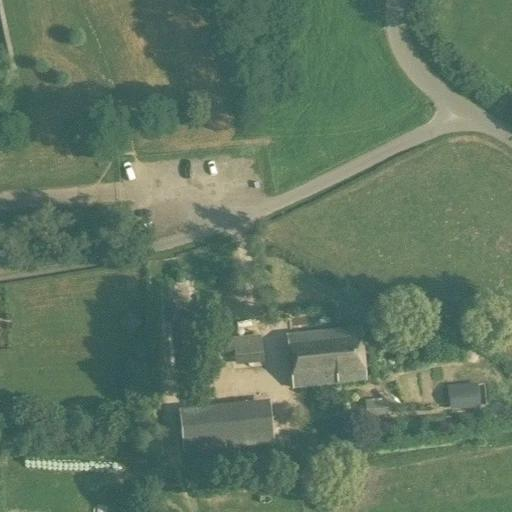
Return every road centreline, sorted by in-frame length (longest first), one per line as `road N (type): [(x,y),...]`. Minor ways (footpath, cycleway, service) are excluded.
road 1 (unclassified): [(228,224),(366,164),(460,110)]
road 2 (unclassified): [(228,224),(143,248),(0,269)]
road 3 (unclassified): [(460,110),(415,73),(394,35),(397,0)]
